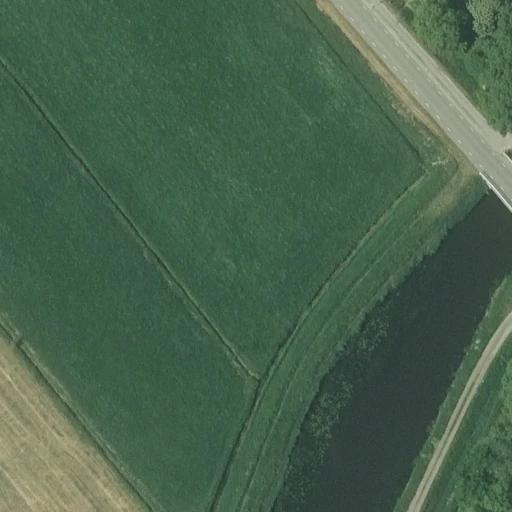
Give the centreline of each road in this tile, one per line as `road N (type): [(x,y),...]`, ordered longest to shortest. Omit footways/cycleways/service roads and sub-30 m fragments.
road 1 (track): [(239,511),(318,314),(481,153)]
road 2 (secondary): [(481,153),(352,0)]
